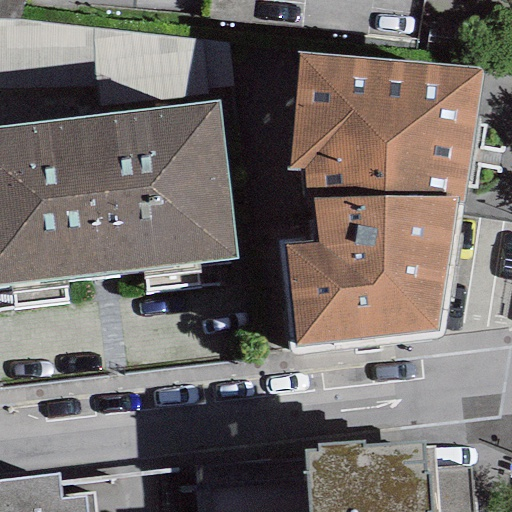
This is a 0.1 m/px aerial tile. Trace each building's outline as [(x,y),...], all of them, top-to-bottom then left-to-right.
[(482,74),(297,57),(289,172),(300,171),(304,214),(313,214),(312,198),(459,199),(482,74)] [(218,101),(0,130),(0,287),(238,256),(218,101)] [(437,332),(459,199),(312,198),(313,214),(317,242),(282,243),(293,349),(437,332)] [(316,435),(303,436),(305,454),(309,511),(426,511),(426,500),(431,500),(428,457),(425,457),(422,428),(362,432),(361,425),(316,429),(316,435)] [(309,511),(305,454),(194,463),(196,482),(177,484),(179,511),(309,511)] [(57,458),(0,463),(0,511),(95,511),(94,491),(86,492),(85,481),(60,483),(57,458)]
